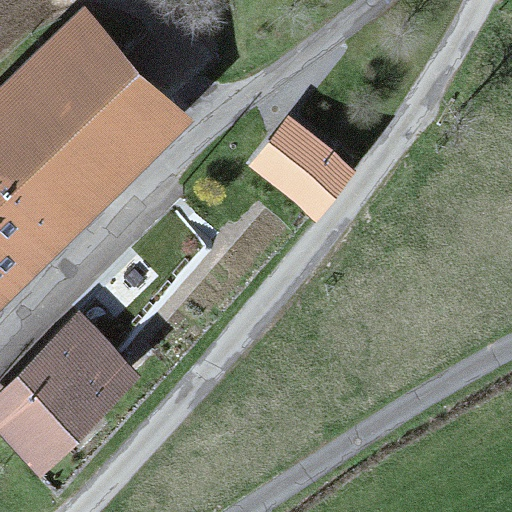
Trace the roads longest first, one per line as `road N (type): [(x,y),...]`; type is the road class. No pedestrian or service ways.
road 1 (residential): [(481,0),(410,121),(237,352),(87,511)]
road 2 (residential): [(0,331),(187,149),(377,0)]
road 3 (residential): [(511,352),(251,511)]
